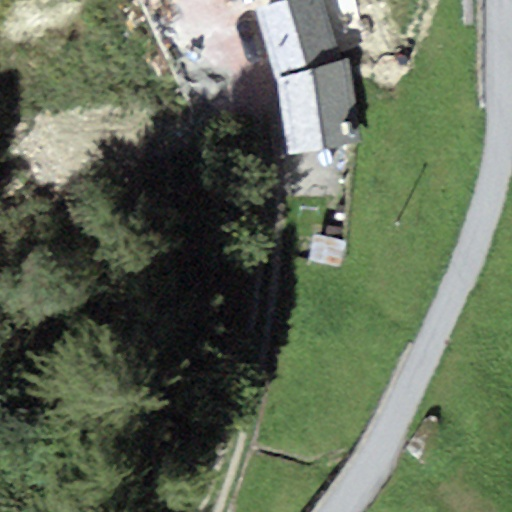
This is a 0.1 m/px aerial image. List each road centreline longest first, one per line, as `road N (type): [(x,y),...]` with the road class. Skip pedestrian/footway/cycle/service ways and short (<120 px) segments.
road 1 (unclassified): [(504,0),(497,179),(429,358),(341,511)]
road 2 (track): [(219,511),(249,405),(274,217),(253,67),(218,0)]
